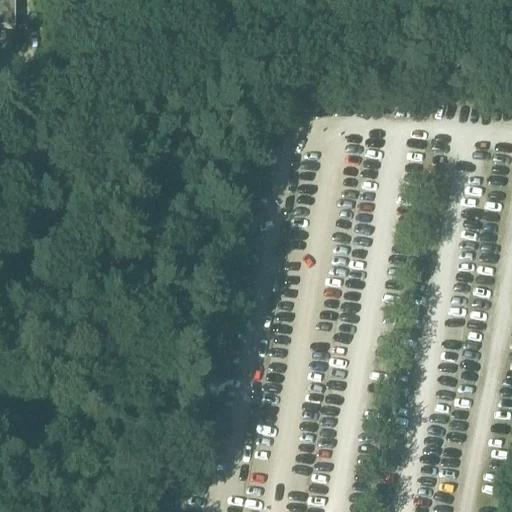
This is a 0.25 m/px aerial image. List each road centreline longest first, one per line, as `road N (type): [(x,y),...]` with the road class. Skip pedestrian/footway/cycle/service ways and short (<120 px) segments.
road 1 (residential): [(224,56),(373,35),(511,34)]
road 2 (residential): [(0,106),(224,56)]
